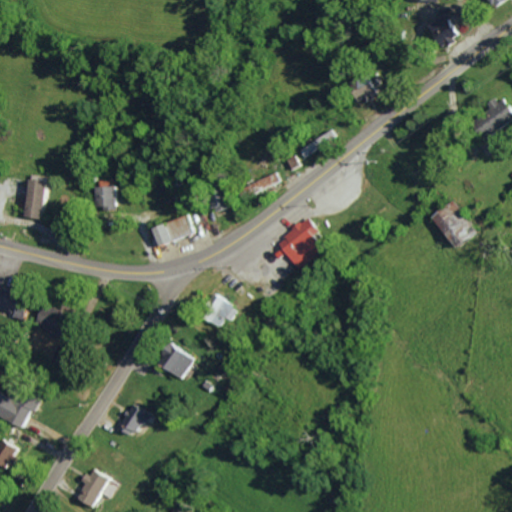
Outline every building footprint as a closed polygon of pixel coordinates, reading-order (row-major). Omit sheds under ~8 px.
[(463,32),(452,12),(434,23),(445,43),(463,32)] [(387,93),(377,73),(357,82),(366,102),(387,93)] [(511,95),(499,106),(500,107),(488,118),(501,135),(511,125),(511,95)] [(289,182),(285,172),(257,184),(261,194),(289,182)] [(52,218),(55,177),(38,175),(34,216),(52,218)] [(122,185),(101,186),(101,209),(122,209),(122,185)] [(223,211),(233,208),(229,193),(219,196),(223,211)] [(441,216),(465,247),(485,231),(460,200),(441,216)] [(165,225),(171,243),(204,233),(199,215),(165,225)] [(333,248),(323,234),(328,230),(318,216),(286,240),(306,268),(333,248)] [(7,307),(39,318),(46,298),(14,287),(7,307)] [(250,306),(232,297),(220,320),(231,326),(236,317),(242,321),(250,306)] [(59,327),(56,333),(73,339),(83,314),(58,304),(50,323),(59,327)] [(208,358),(185,342),(171,361),(194,377),(208,358)] [(22,396),(10,391),(2,411),(37,426),(44,409),(47,410),(55,392),(29,381),(22,396)] [(164,416),(145,403),(130,426),(143,435),(154,420),(159,423),(164,416)] [(29,449),(13,438),(0,455),(0,457),(15,468),(29,449)] [(86,498),(103,506),(109,493),(118,497),(126,481),(100,469),(86,498)] [(0,492),(8,478),(0,473),(0,492)]
